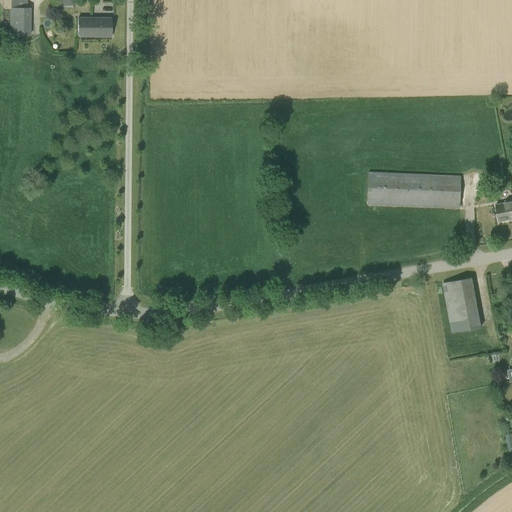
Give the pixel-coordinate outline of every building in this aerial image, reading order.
[(9,36),(30,36),(30,8),(10,8),(9,36)] [(111,18),(78,18),(77,36),(111,37),(111,18)] [(460,208),(462,176),(368,172),(367,204),(460,208)] [(499,222),(511,219),(511,201),(495,205),(499,222)] [(481,327),(472,278),(442,283),(452,332),(481,327)]
